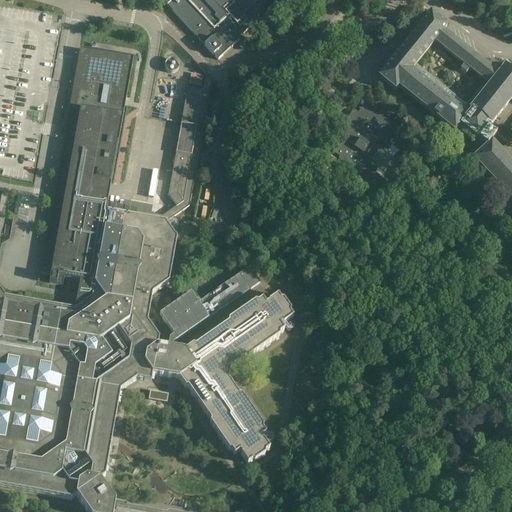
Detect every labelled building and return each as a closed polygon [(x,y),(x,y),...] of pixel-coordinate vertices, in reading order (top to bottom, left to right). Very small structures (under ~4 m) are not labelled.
[(161,0),(218,61),(240,41),(236,37),(240,34),(243,35),(264,15),(264,0),(161,0)] [(0,177),(32,183),(62,17),(0,5),(0,177)] [(511,67),(511,68),(510,69),(509,70),(505,66),(498,75),(443,31),(447,26),(430,13),(378,79),(395,92),(398,88),(454,133),(459,126),(477,140),(478,139),(479,140),(478,140),(487,146),(491,143),(490,142),(496,135),(487,129),(486,128),(488,126),(489,127),(511,98),(511,67)] [(0,511),(0,488),(71,501),(76,497),(79,501),(80,503),(86,511),(153,511),(127,507),(126,505),(116,503),(100,481),(105,477),(120,392),(137,381),(151,384),(153,376),(179,380),(185,389),(188,389),(210,422),(210,425),(229,451),(231,452),(234,456),(239,453),(248,465),(252,462),(255,463),(265,456),(265,453),(270,450),(261,438),(266,434),(263,430),(263,427),(242,397),(239,396),(228,381),(231,369),(246,358),(249,359),(279,337),(280,335),(284,332),(281,327),(289,321),(293,318),(290,314),(291,311),(284,301),(281,301),(278,296),(265,305),(262,300),(258,303),(255,303),(228,321),(228,324),(204,341),(195,347),(193,346),(184,352),(173,350),(174,344),(210,320),(209,319),(261,284),(250,268),(201,303),(194,292),(160,315),(175,337),(170,339),(169,350),(158,347),(159,340),(147,323),(152,296),(169,284),(177,241),(165,224),(189,207),(203,129),(212,81),(206,74),(202,91),(187,89),(168,196),(176,207),(163,217),(129,211),(128,217),(107,213),(112,184),(125,107),(127,97),(128,92),(133,60),(122,57),(87,51),(80,50),(66,128),(65,128),(64,128),(63,129),(63,130),(62,130),(62,131),(62,132),(62,133),(63,134),(64,135),(65,135),(40,275),(50,277),(49,284),(57,286),(58,278),(68,280),(71,280),(79,282),(80,282),(77,300),(75,309),(75,310),(5,297),(0,290),(0,511)] [(191,73),(189,83),(202,85),(204,75),(191,73)] [(342,129),(346,132),(341,140),(349,146),(344,155),(365,169),(363,173),(380,185),(392,167),(383,161),(386,157),(377,151),(386,138),(390,141),(396,132),(400,135),(403,131),(364,105),(358,114),(353,111),(342,129)] [(511,164),(491,142),(491,143),(487,146),(473,159),(511,201),(511,164)] [(329,187),(332,182),(326,178),(322,183),(329,187)]
